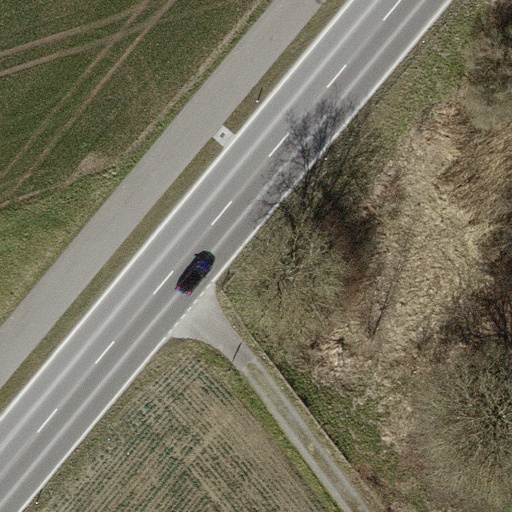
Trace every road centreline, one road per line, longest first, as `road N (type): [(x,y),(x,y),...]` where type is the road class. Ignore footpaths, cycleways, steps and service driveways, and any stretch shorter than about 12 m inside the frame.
road 1 (secondary): [(404,0),(0,479)]
road 2 (track): [(0,361),(302,0)]
road 3 (track): [(172,272),(367,511)]
